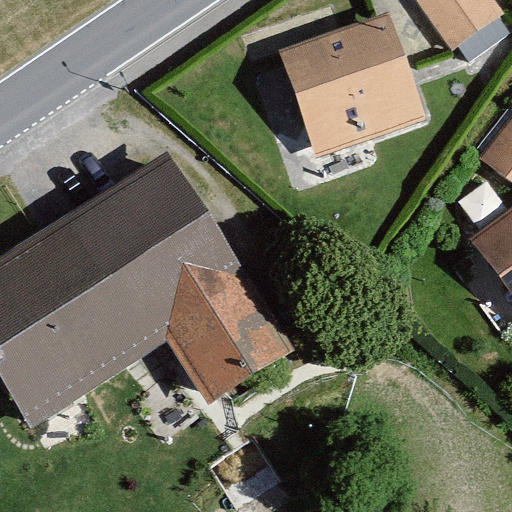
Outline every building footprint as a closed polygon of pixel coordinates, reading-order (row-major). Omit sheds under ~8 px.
[(488,0),(425,0),(417,5),(453,60),(505,26),(488,0)] [(393,23),(283,60),(318,164),(428,127),(393,23)] [(511,140),(489,169),(511,187),(511,140)] [(169,161),(0,269),(0,379),(38,437),(168,354),(209,418),(298,361),(169,161)] [(511,222),(472,250),(511,306),(511,222)]
